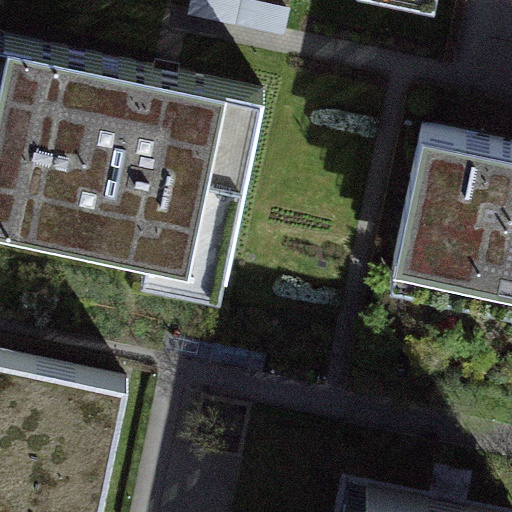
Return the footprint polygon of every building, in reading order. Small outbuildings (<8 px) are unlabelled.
[(429,0),(382,0),(428,9),(429,0)] [(254,91),(0,40),(0,222),(137,249),(130,282),(213,298),(254,91)] [(511,298),(511,147),(395,122),(363,267),(511,298)] [(0,511),(91,511),(119,387),(0,361),(0,511)] [(497,511),(369,486),(363,511),(497,511)]
